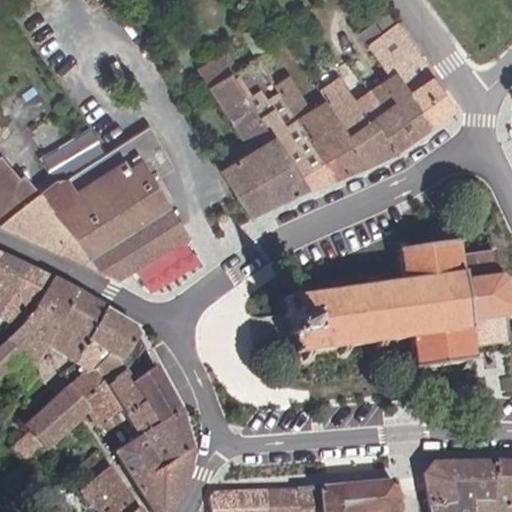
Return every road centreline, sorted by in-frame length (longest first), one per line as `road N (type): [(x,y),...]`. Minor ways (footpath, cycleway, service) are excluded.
road 1 (residential): [(482,141),(414,182),(277,244),(192,302),(181,322)]
road 2 (residential): [(223,439),(238,445),(511,431)]
road 3 (residential): [(0,238),(181,322)]
road 4 (tertiary): [(475,101),(402,0)]
road 5 (residential): [(181,322),(223,439)]
